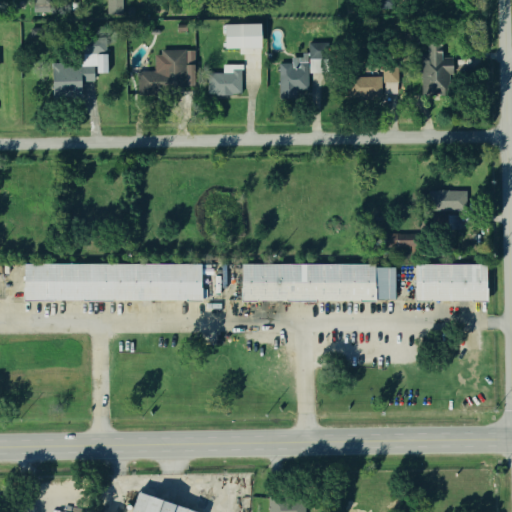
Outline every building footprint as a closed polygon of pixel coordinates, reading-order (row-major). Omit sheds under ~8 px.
[(45,0),(30,0),(31,13),(45,12),(45,0)] [(104,0),(105,16),(121,15),(120,0),(104,0)] [(257,25),(221,26),(222,50),(258,49),(257,25)] [(277,100),(295,99),(295,94),(306,93),(306,74),(317,74),(316,44),(306,44),(306,56),(289,57),(289,64),(276,65),(277,100)] [(421,98),(447,98),(448,59),(440,59),(440,46),(422,46),(421,98)] [(193,51),(159,51),(159,75),(139,75),(139,90),(184,90),(184,77),(193,77),(193,51)] [(107,73),(97,73),(96,55),(107,55),(107,73)] [(240,95),(240,65),(221,66),(221,74),(205,74),(205,96),(240,95)] [(382,95),(397,95),(397,69),(383,69),(382,95)] [(380,100),(380,72),(360,72),(360,78),(350,79),(350,101),(380,100)] [(464,213),(465,193),(428,192),(428,212),(464,213)] [(457,230),(456,217),(446,218),(447,230),(457,230)] [(413,235),(394,236),(394,248),(414,247),(413,235)] [(201,266),(201,302),(23,301),(24,265),(201,266)] [(242,265),(374,265),(374,301),(242,301),(242,265)] [(416,265),(485,265),(486,301),(416,301),(416,265)] [(189,511),(133,495),(129,507),(121,507),(121,511),(123,511),(189,511)]
